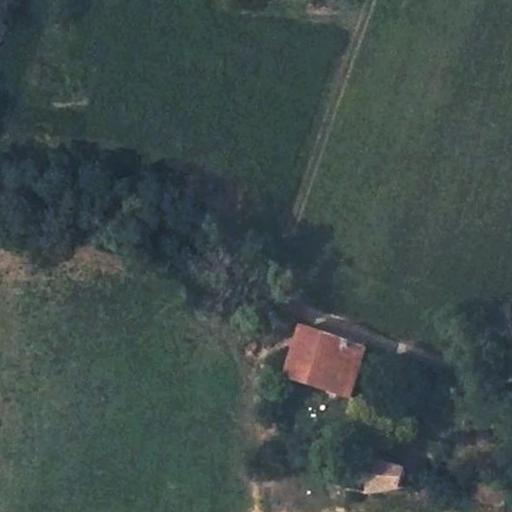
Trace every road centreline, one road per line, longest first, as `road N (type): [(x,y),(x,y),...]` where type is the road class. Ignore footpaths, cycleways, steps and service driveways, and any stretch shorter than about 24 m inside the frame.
road 1 (track): [(0,199),(97,207),(153,224),(345,330),(488,375),(511,375)]
road 2 (track): [(279,298),(300,190),(369,0)]
